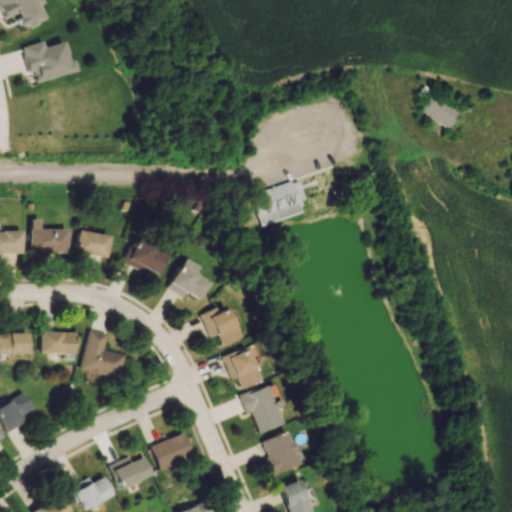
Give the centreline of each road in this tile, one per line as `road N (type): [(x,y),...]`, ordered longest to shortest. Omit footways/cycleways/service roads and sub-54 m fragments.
road 1 (residential): [(0,178),(236,185),(356,145)]
road 2 (residential): [(71,297),(110,302),(174,354),(244,511)]
road 3 (residential): [(0,490),(90,436),(192,394)]
